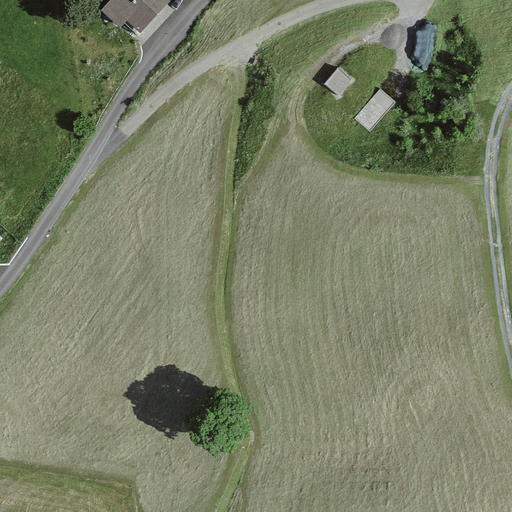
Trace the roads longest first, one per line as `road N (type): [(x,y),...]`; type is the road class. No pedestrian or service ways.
road 1 (track): [(300,19),(277,270),(310,416),(262,511)]
road 2 (unclassified): [(0,293),(138,87),(212,0)]
road 3 (track): [(511,96),(490,178),(511,359)]
